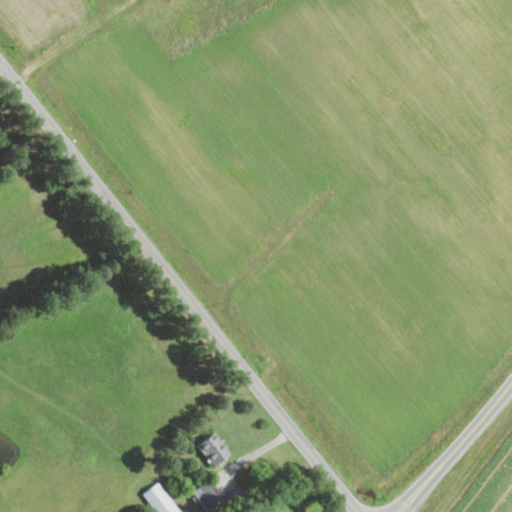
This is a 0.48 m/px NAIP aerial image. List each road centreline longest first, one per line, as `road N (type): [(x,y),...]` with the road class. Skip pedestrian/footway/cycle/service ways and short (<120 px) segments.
road 1 (residential): [(0,64),(356,511)]
road 2 (tertiary): [(397,511),(511,384)]
